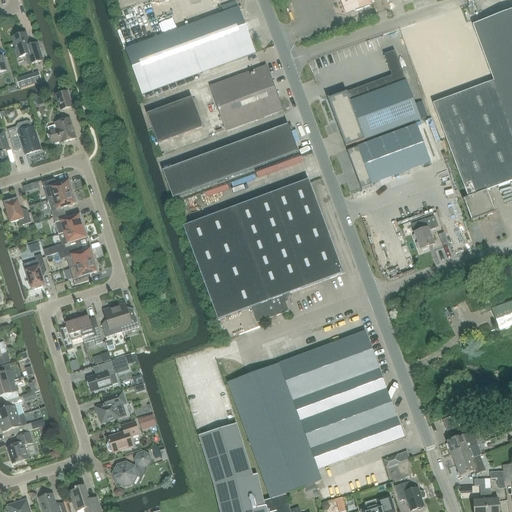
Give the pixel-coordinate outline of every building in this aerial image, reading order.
[(372,5),(370,0),(340,0),(346,15),(372,5)] [(238,8),(125,50),(142,95),(255,53),(238,8)] [(459,8),(422,20),(425,30),(470,16),(468,10),(461,13),(459,8)] [(448,98),(433,104),(448,144),(468,198),(463,200),(464,200),(471,221),(471,222),(486,216),(496,212),(495,212),(487,191),(489,190),(511,181),(511,10),(473,25),(493,81),(448,98)] [(26,34),(12,38),(16,50),(15,50),(18,58),(26,55),(29,65),(43,61),(37,44),(30,46),(26,34)] [(255,105),(277,96),(266,66),(243,75),(255,105)] [(234,95),(240,110),(245,125),(260,120),(255,105),(243,75),(229,80),(234,95)] [(209,87),(215,102),(234,95),(229,80),(209,87)] [(328,99),(327,99),(346,148),(347,148),(346,148),(365,141),(421,120),(420,119),(415,105),(406,81),(350,102),(347,93),(329,100),(328,99)] [(72,107),(68,92),(56,96),(61,111),(72,107)] [(234,95),(215,102),(221,117),(240,110),(234,95)] [(255,105),(260,120),(283,111),(277,96),(255,105)] [(186,117),(197,113),(192,98),(180,102),(186,117)] [(180,102),(169,106),(175,121),(186,117),(180,102)] [(422,102),(415,105),(420,119),(428,117),(422,102)] [(169,106),(158,110),(164,125),(175,121),(169,106)] [(164,125),(158,110),(146,114),(152,130),(164,125)] [(240,110),(221,117),(226,132),(245,125),(240,110)] [(186,117),(192,132),(203,128),(197,113),(186,117)] [(175,121),(180,136),(192,132),(186,117),(175,121)] [(76,139),(70,119),(55,124),(57,129),(48,132),(52,145),(61,142),(61,144),(76,139)] [(164,125),(169,140),(180,136),(175,121),(164,125)] [(17,128),(7,130),(14,152),(23,149),(25,155),(41,150),(34,128),(32,128),(30,123),(28,122),(18,125),(17,128)] [(158,145),(169,140),(164,125),(152,130),(158,145)] [(267,133),(238,144),(248,171),(257,168),(277,161),(299,153),(288,125),(267,133)] [(357,149),(347,153),(361,190),(372,186),(371,185),(431,163),(417,126),(357,148),(357,149)] [(10,150),(4,131),(0,132),(0,162),(6,161),(3,152),(10,150)] [(238,144),(219,151),(229,178),(236,176),(248,171),(238,144)] [(219,151),(200,157),(210,185),(215,184),(229,178),(219,151)] [(200,157),(181,164),(191,192),(194,191),(210,185),(200,157)] [(181,164),(163,171),(173,199),(191,192),(181,164)] [(48,201),(58,197),(73,193),(71,186),(70,186),(68,182),(56,186),(54,180),(47,182),(48,182),(43,184),(48,201)] [(218,321),(238,313),(251,308),(257,323),(288,311),(283,296),(344,274),(309,180),(183,227),(218,321)] [(50,208),(53,218),(65,214),(63,208),(75,204),(74,200),(75,199),(73,193),(58,197),(60,204),(55,206),(50,208)] [(28,211),(22,213),(18,201),(16,201),(16,200),(6,203),(6,204),(5,205),(10,224),(19,221),(20,227),(31,223),(28,211)] [(53,218),(59,235),(84,227),(82,220),(81,220),(79,216),(67,220),(65,214),(53,218)] [(425,220),(412,225),(415,233),(414,233),(420,250),(434,245),(429,231),(438,228),(436,221),(427,224),(425,220)] [(62,245),(64,252),(76,248),(74,242),(86,238),(85,234),(86,233),(84,227),(59,235),(62,245)] [(39,244),(28,247),(31,254),(41,251),(39,244)] [(58,254),(64,252),(62,245),(56,247),(58,254)] [(76,248),(64,252),(66,258),(64,259),(67,269),(95,261),(93,254),(91,255),(90,250),(78,254),(76,248)] [(45,286),(41,274),(47,272),(42,255),(35,257),(37,262),(32,264),(34,269),(26,271),(31,290),(33,290),(34,291),(43,288),(43,287),(45,286)] [(95,261),(67,269),(71,281),(73,280),(75,286),(87,282),(85,276),(97,272),(95,268),(97,267),(95,261)] [(511,304),(511,302),(492,310),(499,329),(511,323),(511,304)] [(120,307),(115,309),(122,333),(123,333),(123,334),(139,329),(134,311),(127,308),(125,304),(119,306),(120,307)] [(122,333),(115,309),(110,310),(110,309),(103,311),(107,324),(102,326),(105,338),(122,333)] [(77,321),(83,339),(93,336),(96,345),(103,343),(99,330),(93,332),(88,316),(81,318),(81,319),(77,321)] [(83,339),(77,321),(73,322),(72,321),(65,323),(67,330),(61,332),(67,352),(74,350),(72,342),(83,339)] [(227,326),(232,334),(239,330),(234,322),(227,326)] [(279,365),(240,379),(228,384),(271,500),(321,481),(317,470),(404,438),(365,333),(279,364),(279,365)] [(0,364),(9,362),(3,343),(0,343),(0,364)] [(102,360),(110,359),(109,352),(101,353),(102,360)] [(100,375),(87,379),(91,392),(118,384),(115,375),(116,375),(115,371),(128,366),(126,358),(97,367),(100,375)] [(128,362),(129,370),(117,372),(118,380),(139,376),(137,361),(128,362)] [(0,385),(14,381),(15,381),(9,365),(0,367),(0,385)] [(220,367),(200,372),(206,396),(207,396),(209,402),(229,398),(227,389),(222,390),(219,376),(222,375),(220,367)] [(14,381),(0,385),(0,397),(4,396),(6,402),(19,398),(14,381)] [(129,390),(130,400),(144,398),(143,389),(129,390)] [(122,393),(109,397),(111,403),(96,408),(101,424),(125,416),(122,406),(126,404),(122,393)] [(19,398),(6,402),(5,402),(7,408),(0,410),(0,422),(24,415),(21,404),(24,403),(22,397),(19,398)] [(24,415),(0,422),(0,425),(2,433),(14,430),(16,436),(33,430),(31,424),(27,425),(24,415)] [(139,421),(141,427),(148,426),(150,429),(157,427),(154,417),(139,421)] [(447,431),(448,431),(454,429),(450,418),(443,421),(447,431)] [(462,431),(472,428),(469,420),(459,423),(462,431)] [(112,452),(113,454),(133,447),(130,438),(139,435),(135,422),(122,427),(124,433),(106,439),(108,444),(107,446),(108,451),(110,452),(112,452)] [(238,428),(200,440),(214,486),(219,511),(290,511),(287,497),(264,502),(258,475),(253,476),(238,428)] [(28,460),(24,446),(32,444),(31,440),(29,434),(17,437),(19,444),(7,448),(12,465),(28,460)] [(455,437),(447,440),(448,442),(447,443),(451,454),(477,444),(475,440),(474,440),(473,435),(469,434),(455,439),(455,437)] [(477,444),(451,454),(455,465),(479,456),(481,456),(479,449),(477,444)] [(141,479),(137,477),(136,474),(140,467),(142,468),(148,467),(150,462),(149,456),(143,453),(138,455),(135,460),(136,464),(134,468),(126,464),(117,466),(113,475),(115,476),(117,481),(116,483),(124,487),(133,485),(133,484),(137,486),(141,479)] [(479,456),(455,465),(460,477),(475,471),(477,475),(485,472),(479,456)] [(505,483),(511,481),(511,465),(502,467),(505,483)] [(499,490),(505,489),(503,472),(490,473),(491,479),(497,479),(499,490)] [(474,511),(486,511),(485,490),(485,480),(474,480),(474,487),(480,486),(481,497),(482,497),(482,501),(474,501),(474,511)] [(423,499),(425,497),(425,495),(424,493),(423,492),(421,492),(419,492),(418,488),(410,491),(409,489),(410,489),(408,483),(394,487),(399,502),(407,500),(411,511),(416,510),(417,510),(418,511),(420,511),(422,510),(423,508),(424,507),(421,500),(423,499)] [(69,492),(75,511),(77,511),(84,510),(85,511),(100,511),(97,498),(89,501),(85,487),(77,489),(76,488),(74,489),(75,491),(69,492)] [(118,498),(123,496),(124,493),(123,490),(120,489),(116,491),(114,493),(115,496),(118,498)] [(485,490),(486,511),(499,511),(498,499),(490,500),(489,496),(491,496),(490,489),(485,490)] [(39,499),(43,511),(66,511),(64,504),(56,507),(52,495),(39,499)] [(394,511),(390,496),(380,500),(382,505),(361,511),(394,511)] [(336,501),(339,511),(342,511),(345,511),(342,500),(336,501)] [(23,502),(8,506),(9,511),(29,511),(29,509),(26,510),(23,502)]
